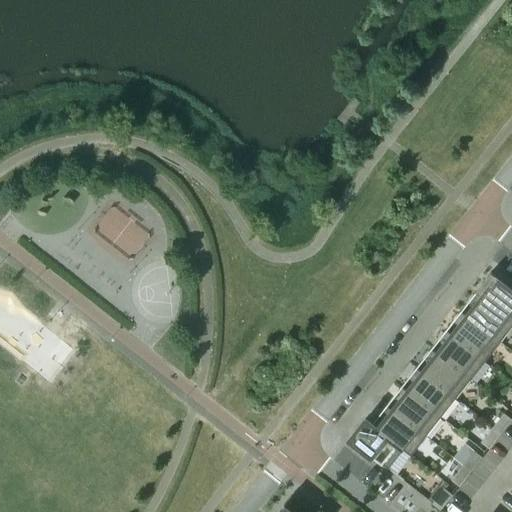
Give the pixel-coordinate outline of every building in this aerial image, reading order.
[(511,288),(491,272),(475,292),(511,320),(511,288)] [(511,326),(511,320),(475,292),(460,311),(500,342),(511,326)] [(500,342),(460,311),(446,329),(485,361),(500,342)] [(485,361),(446,329),(431,348),(470,380),(485,361)] [(470,380),(431,348),(416,367),(455,399),(470,380)] [(455,399),(416,367),(401,386),(441,417),(455,399)] [(441,417),(401,386),(386,405),(426,436),(441,417)] [(426,436),(386,405),(372,423),(366,418),(365,419),(411,455),(426,436)] [(500,433),(510,419),(504,414),(493,428),(500,433)] [(411,455),(365,419),(350,439),(388,469),(403,450),(410,456),(411,455)] [(489,447),(500,433),(493,428),(482,442),(489,447)] [(470,471),(481,457),(474,452),(463,466),(470,471)] [(459,485),(470,471),(463,466),(453,479),(459,485)] [(440,508),(451,495),(445,490),(434,503),(440,508)]
